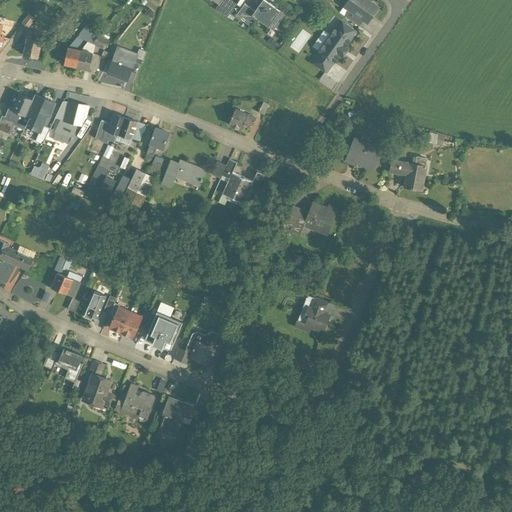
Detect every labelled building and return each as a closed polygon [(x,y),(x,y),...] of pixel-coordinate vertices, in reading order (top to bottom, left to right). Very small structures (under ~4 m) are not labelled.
[(233,0),(221,0),(220,3),(219,2),(216,7),(228,16),(237,3),(233,0)] [(380,5),(372,0),(346,0),(343,5),(349,9),(363,19),(368,23),(380,5)] [(275,8),(265,1),(254,17),(262,22),(258,27),(267,33),(270,29),(274,32),(286,16),(282,13),(285,10),(278,5),(275,8)] [(35,6),(29,13),(34,16),(39,9),(35,6)] [(363,19),(349,9),(344,15),(359,25),(363,19)] [(29,13),(22,22),(29,27),(29,26),(35,17),(34,16),(29,13)] [(341,20),(336,27),(335,27),(319,50),(319,51),(334,61),(340,53),(342,55),(348,47),(346,45),(351,38),(350,37),(356,30),(341,20)] [(89,33),(88,32),(89,29),(85,26),(77,36),(88,41),(93,43),(98,35),(90,32),(89,33)] [(36,31),(28,29),(25,43),(27,43),(25,54),(38,57),(42,40),(35,38),(36,31)] [(0,35),(0,48),(2,49),(10,38),(0,35)] [(103,37),(99,35),(98,35),(93,43),(95,44),(105,48),(109,40),(105,38),(103,37)] [(75,38),(68,47),(64,63),(77,66),(81,50),(76,48),(82,41),(75,38)] [(93,43),(88,41),(81,50),(94,52),(95,44),(93,43)] [(121,47),(116,60),(113,59),(108,73),(128,80),(135,61),(138,54),(137,54),(121,47)] [(145,50),(140,48),(137,54),(138,54),(135,61),(140,63),(145,50)] [(81,50),(77,66),(90,69),(94,52),(81,50)] [(334,61),(319,51),(312,60),(326,71),(334,61)] [(33,99),(26,114),(30,116),(26,124),(40,130),(43,124),(48,113),(50,114),(55,102),(35,93),(33,99)] [(33,99),(20,94),(13,109),(26,114),(33,99)] [(63,100),(55,117),(59,118),(65,120),(70,102),(63,100)] [(87,105),(70,101),(70,102),(65,120),(77,122),(83,124),(87,105)] [(269,103),(263,101),(259,111),(264,113),(269,103)] [(26,114),(13,109),(9,107),(5,116),(16,120),(26,124),(30,116),(26,114)] [(249,113),(236,108),(229,123),(242,129),(244,123),(245,120),(249,113)] [(114,113),(111,123),(108,122),(105,130),(118,134),(119,134),(122,125),(121,125),(124,116),(114,113)] [(256,117),(249,113),(245,120),(250,122),(253,124),(256,117)] [(0,128),(11,134),(16,120),(5,116),(3,115),(0,121),(0,128)] [(138,121),(124,116),(121,125),(122,125),(119,134),(118,134),(116,140),(130,144),(138,121)] [(65,120),(59,118),(56,131),(73,136),(77,122),(65,120)] [(118,134),(105,130),(108,122),(108,121),(102,119),(96,137),(107,141),(108,138),(116,141),(116,140),(118,134)] [(50,127),(43,124),(40,130),(36,140),(43,143),(50,127)] [(169,132),(156,127),(150,143),(151,144),(148,152),(155,155),(158,146),(163,148),(169,132)] [(382,148),(355,137),(346,159),(357,163),(357,162),(374,168),(382,148)] [(164,158),(157,155),(150,169),(158,173),(164,158)] [(131,161),(125,158),(121,168),(126,171),(131,161)] [(237,161),(229,158),(226,165),(222,174),(229,177),(232,171),(233,171),(237,161)] [(426,165),(393,158),(390,170),(401,172),(401,171),(407,172),(404,186),(409,187),(412,188),(412,187),(422,189),(426,165)] [(205,169),(182,159),(180,163),(172,160),(162,182),(171,186),(176,173),(185,176),(185,178),(199,184),(201,180),(202,180),(203,178),(202,177),(205,169)] [(226,165),(217,160),(212,172),(221,176),(222,174),(226,165)] [(265,174),(257,170),(253,180),(250,187),(258,190),(265,174)] [(155,176),(144,171),(135,172),(132,180),(117,209),(135,218),(155,176)] [(233,171),(232,171),(229,177),(222,192),(243,202),(250,187),(253,180),(245,176),(244,177),(241,176),(241,175),(233,171)] [(117,209),(132,180),(123,176),(109,205),(117,209)] [(108,193),(113,180),(105,178),(101,191),(108,193)] [(8,201),(5,208),(11,211),(14,204),(8,201)] [(328,208),(314,202),(310,212),(302,209),(297,221),(327,233),(337,207),(330,204),(328,208)] [(302,209),(293,205),(284,225),(291,228),(295,220),(297,221),(302,209)] [(9,243),(1,239),(0,240),(0,263),(3,258),(6,259),(11,248),(8,247),(9,243)] [(34,258),(11,248),(6,259),(29,269),(34,258)] [(86,267),(78,264),(75,270),(76,270),(75,272),(80,274),(80,272),(83,273),(86,267)] [(93,270),(86,267),(83,273),(82,276),(89,279),(93,270)] [(73,278),(58,272),(52,286),(67,293),(70,286),(73,278)] [(73,278),(70,286),(78,290),(81,282),(73,278)] [(78,290),(70,286),(67,293),(75,296),(78,290)] [(95,290),(84,315),(92,318),(93,316),(97,318),(107,295),(95,290)] [(327,300),(316,296),(312,306),(323,310),(327,300)] [(115,301),(109,298),(103,311),(110,313),(115,301)] [(115,301),(110,313),(115,316),(119,306),(120,306),(121,304),(115,301)] [(304,303),(296,324),(309,329),(311,325),(306,323),(312,306),(304,303)] [(120,306),(119,306),(115,316),(111,326),(122,331),(130,311),(120,306)] [(323,310),(312,306),(306,323),(311,325),(323,329),(324,327),(326,325),(326,323),(328,318),(329,316),(329,314),(330,313),(323,310)] [(171,348),(183,321),(157,310),(146,337),(153,340),(152,343),(163,348),(164,345),(171,348)] [(141,316),(130,311),(122,331),(133,336),(138,325),(142,316),(141,316)] [(142,313),(141,316),(142,316),(138,325),(143,328),(148,316),(142,313)] [(193,332),(189,341),(189,342),(187,342),(188,344),(187,346),(186,347),(187,348),(188,349),(191,350),(192,350),(193,350),(194,349),(193,348),(194,347),(195,347),(198,340),(205,342),(207,338),(205,333),(197,330),(193,332)] [(205,342),(198,340),(195,347),(194,347),(193,348),(194,349),(193,350),(191,355),(192,356),(209,363),(211,358),(218,342),(218,340),(212,337),(209,344),(205,342)] [(218,342),(211,358),(216,361),(223,344),(218,342)] [(186,349),(179,346),(175,356),(189,363),(192,356),(191,355),(193,350),(192,350),(191,350),(188,349),(187,348),(186,347),(186,349)] [(70,366),(77,369),(79,365),(83,355),(64,347),(62,352),(58,361),(64,364),(70,366)] [(55,363),(63,366),(64,364),(58,361),(62,352),(60,351),(55,363)] [(311,361),(297,355),(292,366),(307,372),(311,361)] [(8,360),(0,356),(0,376),(1,377),(8,360)] [(104,363),(94,360),(89,373),(92,374),(93,373),(100,375),(104,363)] [(70,366),(65,377),(75,381),(81,366),(79,365),(77,369),(70,366)] [(100,375),(93,373),(92,374),(86,391),(90,393),(87,400),(95,403),(96,399),(109,404),(113,393),(107,391),(111,379),(100,375)] [(140,394),(137,392),(139,387),(137,384),(132,382),(128,393),(124,405),(124,407),(131,410),(132,412),(140,415),(141,418),(144,420),(148,418),(156,397),(154,393),(144,389),(141,391),(140,394)] [(128,393),(122,390),(117,403),(124,405),(128,393)] [(194,404),(169,395),(163,412),(165,413),(162,420),(167,422),(164,430),(177,435),(185,414),(190,416),(194,404)] [(203,407),(194,404),(190,416),(198,419),(203,407)]
